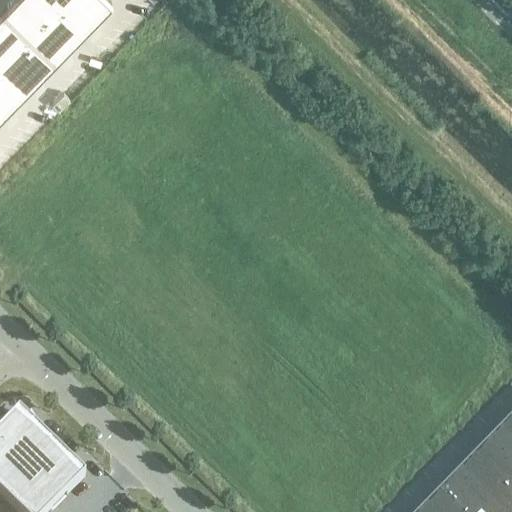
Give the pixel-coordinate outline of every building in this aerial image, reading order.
[(11,0),(0,12),(0,115),(111,3),(107,0),(11,0)] [(178,54),(131,102),(189,159),(236,111),(178,54)] [(131,102),(84,150),(142,207),(189,159),(131,102)] [(95,255),(48,304),(83,339),(134,287),(168,319),(302,182),(233,114),(142,207),(95,255)] [(84,150),(37,198),(95,255),(142,207),(84,150)] [(37,198),(0,235),(0,257),(48,304),(95,255),(37,198)] [(291,461),(251,502),(260,511),(328,511),(336,504),(343,511),(356,511),(498,367),(425,295),(277,447),(291,461)] [(0,498),(14,511),(51,511),(84,479),(35,431),(38,429),(37,428),(34,430),(18,414),(0,432),(0,498)] [(511,424),(511,423),(499,434),(511,446),(511,424)] [(511,446),(499,434),(487,447),(511,471),(511,446)] [(511,471),(487,447),(474,460),(503,488),(511,479),(511,471)] [(491,501),(503,488),(474,460),(462,473),(491,501)] [(462,473),(449,486),(476,511),(479,511),(491,501),(462,473)] [(511,479),(503,488),(511,496),(511,479)] [(450,511),(476,511),(449,486),(437,499),(450,511)] [(511,511),(511,496),(503,488),(491,501),(502,511),(511,511)] [(450,511),(437,499),(423,511),(450,511)] [(479,511),(502,511),(491,501),(479,511)]
